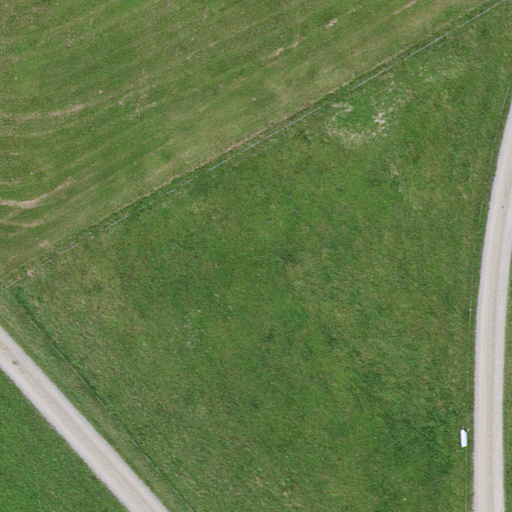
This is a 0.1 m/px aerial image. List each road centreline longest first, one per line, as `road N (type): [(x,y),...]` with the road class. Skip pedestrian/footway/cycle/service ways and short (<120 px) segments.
road 1 (track): [(511,221),(497,349),(497,511)]
road 2 (track): [(151,511),(0,344)]
